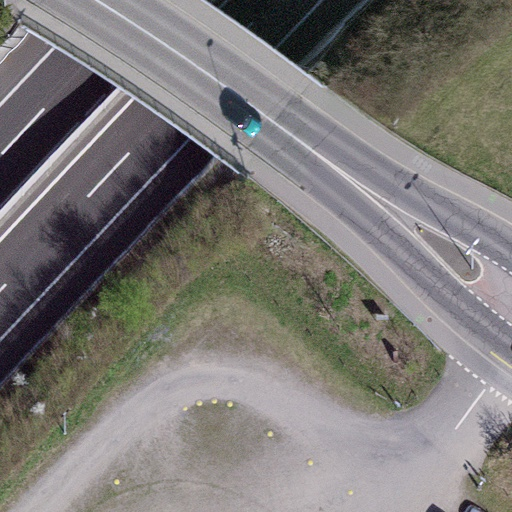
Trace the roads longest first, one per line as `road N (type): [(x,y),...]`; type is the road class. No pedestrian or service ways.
road 1 (tertiary): [(511,300),(268,117),(94,0)]
road 2 (motorway): [(0,292),(277,0)]
road 3 (motorway): [(146,0),(0,153)]
